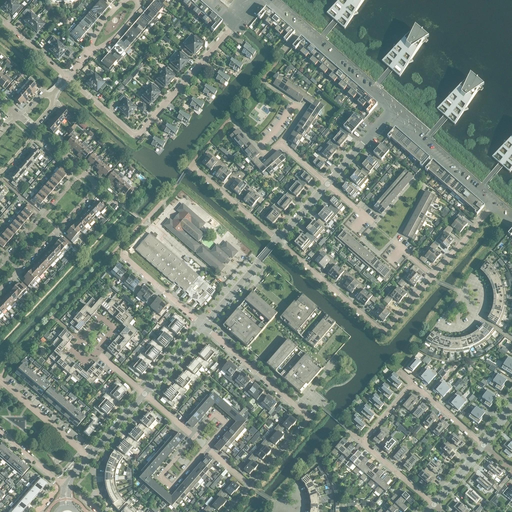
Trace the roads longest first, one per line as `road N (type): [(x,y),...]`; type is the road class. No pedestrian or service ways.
road 1 (residential): [(250,486),(309,418),(203,326)]
road 2 (residential): [(231,27),(133,132),(67,78)]
road 3 (residential): [(432,276),(383,331),(277,239)]
road 4 (residential): [(390,109),(267,0)]
road 5 (residential): [(0,291),(97,185)]
road 6 (residential): [(491,207),(390,109)]
road 7 (residential): [(461,292),(436,324),(455,329),(478,316),(485,295),(473,274)]
road 8 (residential): [(82,171),(0,262)]
road 9 (residential): [(205,447),(171,487),(159,477),(193,436)]
